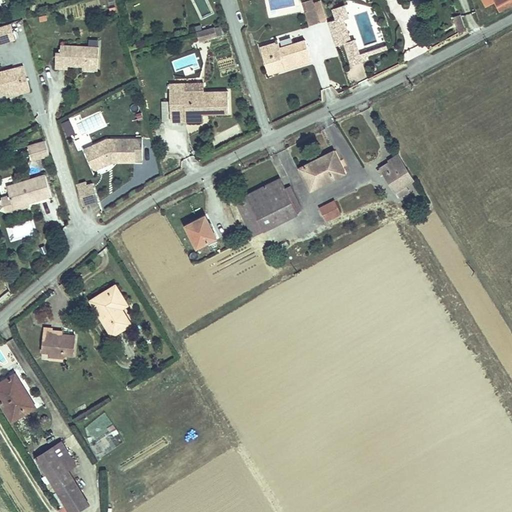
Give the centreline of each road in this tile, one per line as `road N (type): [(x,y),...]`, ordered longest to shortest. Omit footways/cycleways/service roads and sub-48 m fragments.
road 1 (residential): [(0,318),(146,202),(511,19)]
road 2 (unknown): [(269,138),(225,0)]
